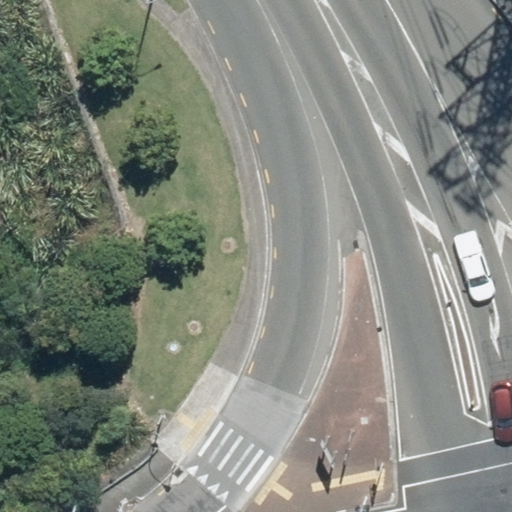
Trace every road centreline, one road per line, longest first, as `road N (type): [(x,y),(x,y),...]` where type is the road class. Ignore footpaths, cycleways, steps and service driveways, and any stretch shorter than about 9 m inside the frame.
road 1 (secondary): [(173,511),(256,432),(302,351),(320,262),(319,146),(288,0)]
road 2 (secondary): [(446,511),(372,82)]
road 3 (secondary): [(372,82),(432,155),(466,226),(511,379)]
road 4 (secondary): [(360,0),(511,149)]
